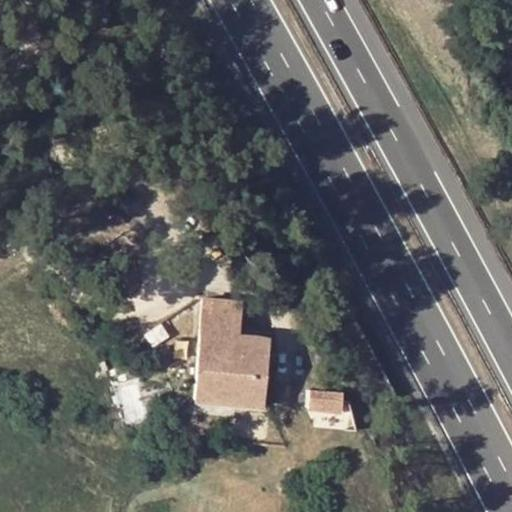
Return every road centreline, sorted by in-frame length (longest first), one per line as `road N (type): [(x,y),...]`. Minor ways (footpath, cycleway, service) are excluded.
road 1 (motorway): [(228,0),(489,511)]
road 2 (motorway): [(511,323),(330,0)]
